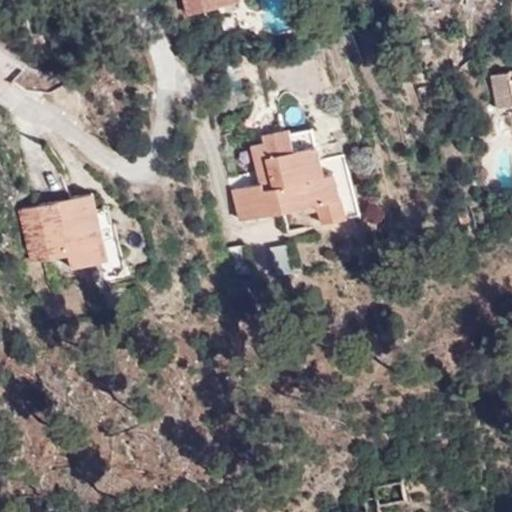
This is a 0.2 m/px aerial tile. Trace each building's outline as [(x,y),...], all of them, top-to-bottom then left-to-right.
[(189,0),(194,12),(231,0),(189,0)] [(511,69),(493,73),(499,108),(511,105),(511,69)] [(242,219),(317,201),(322,222),(347,216),(336,170),(325,173),(314,125),(292,130),(296,148),(268,155),(274,178),(261,181),(234,188),(242,219)] [(261,181),(274,178),(268,155),(296,148),(292,130),(291,126),(264,133),(265,140),(252,144),(261,181)] [(32,262),(71,252),(74,266),(110,258),(98,206),(94,191),(20,208),(32,262)] [(113,272),(128,269),(117,220),(114,221),(110,204),(98,206),(110,258),(113,272)] [(405,504),(400,481),(359,492),(363,511),(380,511),(405,504)]
